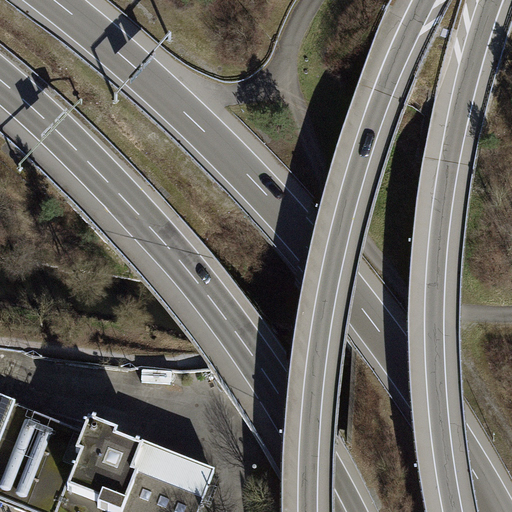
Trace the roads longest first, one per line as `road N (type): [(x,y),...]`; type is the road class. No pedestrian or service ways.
road 1 (motorway): [(493,511),(356,304),(259,186),(55,0)]
road 2 (motorway): [(425,0),(373,119),(337,248),(313,388),(308,511)]
road 3 (motorway): [(492,0),(449,160),(435,283),(436,391),(451,511)]
road 4 (track): [(0,343),(145,361),(210,357),(350,431),(452,511)]
road 5 (motorway): [(0,81),(170,251),(307,444)]
